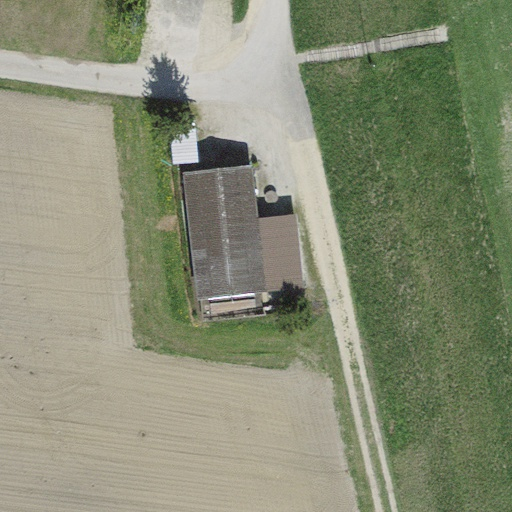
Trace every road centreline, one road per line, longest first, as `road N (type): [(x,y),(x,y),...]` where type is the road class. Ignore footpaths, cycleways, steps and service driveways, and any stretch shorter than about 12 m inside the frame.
road 1 (track): [(278,53),(355,297),(398,511)]
road 2 (track): [(0,53),(170,74),(278,53)]
